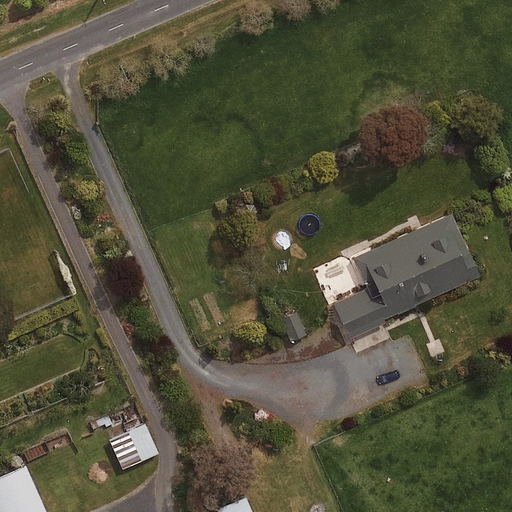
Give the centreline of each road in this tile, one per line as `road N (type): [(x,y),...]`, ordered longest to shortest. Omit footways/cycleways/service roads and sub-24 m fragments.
road 1 (unknown): [(3,74),(106,346),(159,418),(167,511)]
road 2 (unclassified): [(176,0),(0,76)]
